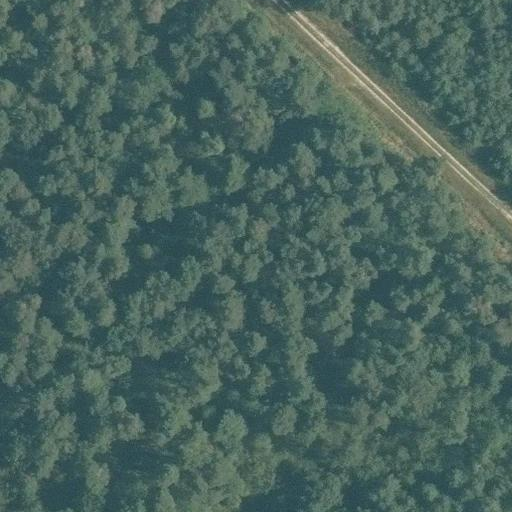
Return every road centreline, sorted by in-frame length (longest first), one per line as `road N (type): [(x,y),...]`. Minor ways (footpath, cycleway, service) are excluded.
road 1 (track): [(0,421),(342,60)]
road 2 (track): [(511,224),(277,0)]
